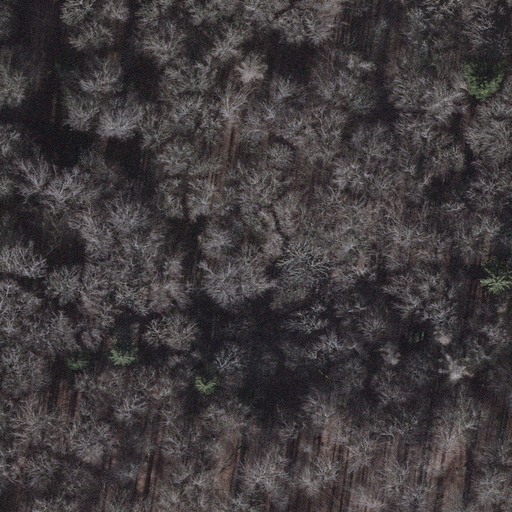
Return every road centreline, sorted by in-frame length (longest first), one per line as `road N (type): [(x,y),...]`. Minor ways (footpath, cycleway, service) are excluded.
road 1 (track): [(249,0),(480,122),(491,143),(483,169),(408,201),(373,272),(286,313),(59,369),(44,401)]
road 2 (track): [(44,401),(48,433),(195,511)]
